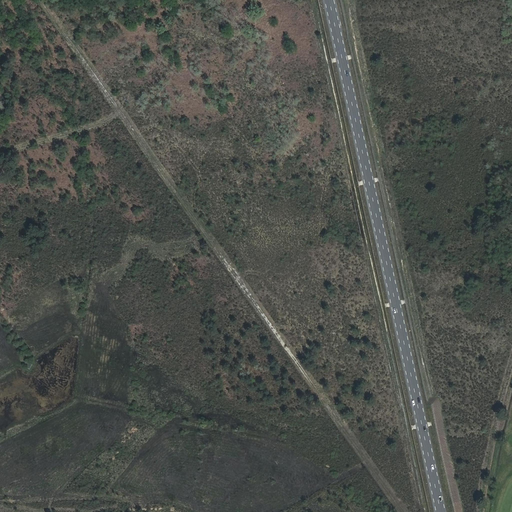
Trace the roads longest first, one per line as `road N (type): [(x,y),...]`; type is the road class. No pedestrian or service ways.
road 1 (track): [(25,0),(389,511)]
road 2 (primary): [(441,511),(330,0)]
